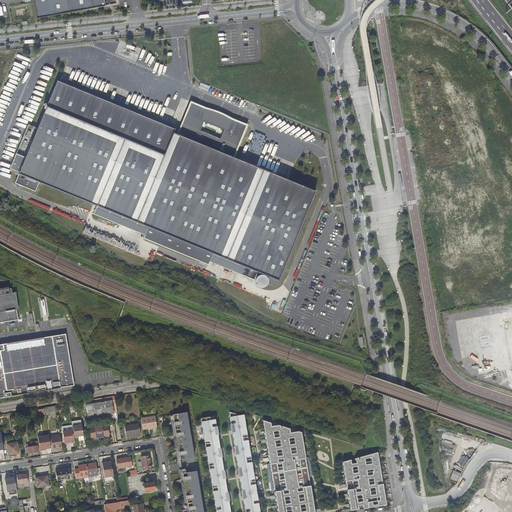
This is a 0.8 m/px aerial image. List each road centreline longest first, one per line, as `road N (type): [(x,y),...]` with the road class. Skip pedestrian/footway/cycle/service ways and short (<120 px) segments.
road 1 (secondary): [(328,33),(410,506)]
road 2 (tertiary): [(0,40),(296,8)]
road 3 (residential): [(0,468),(158,441),(169,511)]
road 4 (secondary): [(378,3),(441,13),(479,36),(511,75)]
